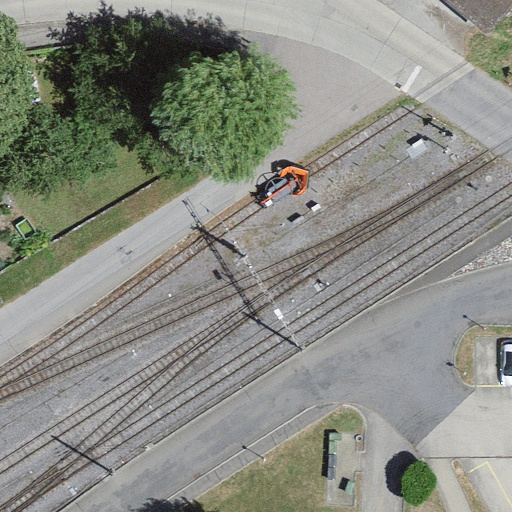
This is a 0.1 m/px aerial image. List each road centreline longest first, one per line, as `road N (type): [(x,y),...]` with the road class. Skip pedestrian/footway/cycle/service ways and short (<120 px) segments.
road 1 (residential): [(511,293),(449,304),(191,457),(118,511)]
road 2 (tertiary): [(369,32),(511,123)]
